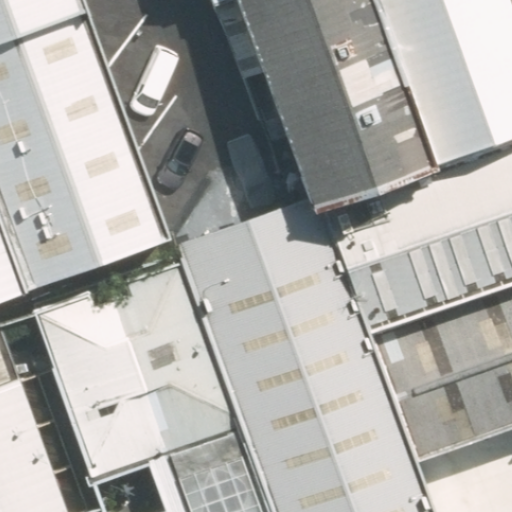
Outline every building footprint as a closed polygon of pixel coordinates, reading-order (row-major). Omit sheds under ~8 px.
[(82,0),(0,0),(0,231),(20,285),(166,232),(82,0)] [(427,155),(374,0),(236,0),(304,195),(318,190),(427,155)] [(511,126),(511,22),(504,0),(374,0),(427,155),(428,154),(511,126)] [(511,126),(428,154),(427,155),(318,190),(366,324),(511,273),(511,126)] [(275,511),(432,511),(413,457),(366,324),(318,190),(304,195),(178,239),(242,417),(275,511)] [(0,292),(20,285),(0,231),(0,292)] [(242,417),(182,252),(30,306),(89,471),(242,417)] [(511,422),(511,273),(366,324),(413,457),(511,422)] [(0,511),(275,511),(242,417),(89,471),(101,503),(75,511),(65,511),(0,325),(0,511)]
